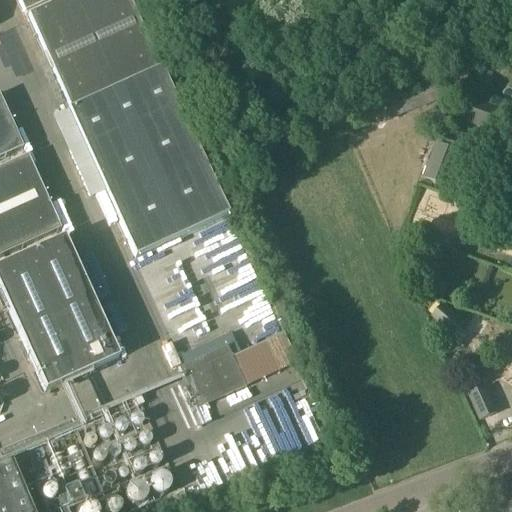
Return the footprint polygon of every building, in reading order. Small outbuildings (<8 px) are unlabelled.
[(16,0),(23,16),(27,14),(58,0),(16,0)] [(72,111),(161,70),(126,0),(58,0),(27,14),(72,111)] [(161,70),(72,111),(69,112),(136,259),(228,217),(161,70)] [(414,92),(421,109),(446,99),(440,82),(414,92)] [(472,100),(464,123),(491,132),(499,109),(472,100)] [(0,161),(22,152),(0,102),(0,161)] [(436,143),(429,160),(448,168),(455,150),(436,143)] [(28,158),(0,170),(0,260),(61,233),(28,158)] [(467,209),(451,204),(446,219),(462,225),(467,209)] [(118,362),(64,241),(0,269),(0,292),(45,394),(118,362)] [(443,297),(448,282),(434,277),(428,292),(443,297)] [(171,339),(197,326),(183,299),(157,312),(171,339)] [(459,318),(443,305),(432,319),(448,332),(459,318)] [(239,388),(229,363),(191,380),(201,405),(239,388)] [(498,413),(487,388),(469,396),(480,421),(498,413)] [(276,397),(237,413),(248,441),(232,447),(242,472),(292,453),(286,436),(291,434),(276,397)] [(123,473),(131,477),(121,498),(137,506),(144,492),(158,498),(167,479),(150,472),(153,466),(131,456),(123,473)] [(33,511),(14,467),(0,472),(0,511),(33,511)] [(509,492),(505,479),(482,487),(486,500),(509,492)] [(50,487),(50,511),(61,511),(62,504),(78,504),(78,486),(50,487)]
